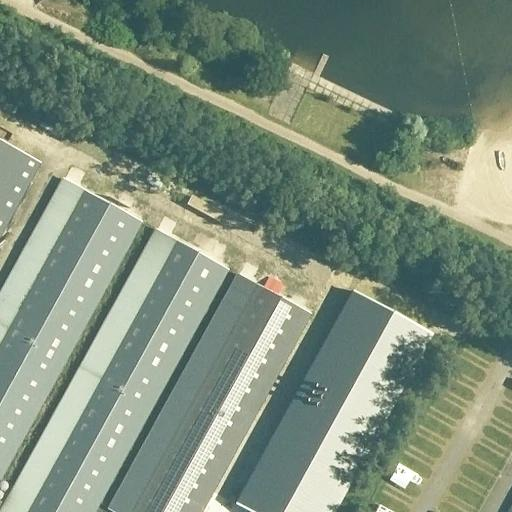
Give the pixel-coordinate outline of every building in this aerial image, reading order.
[(0,231),(36,166),(0,146),(0,231)] [(0,475),(138,224),(75,189),(0,326),(0,475)] [(91,511),(224,272),(166,240),(16,511),(91,511)] [(199,511),(307,317),(249,285),(123,511),(199,511)] [(350,294),(234,506),(244,511),(332,511),(428,337),(350,294)]
